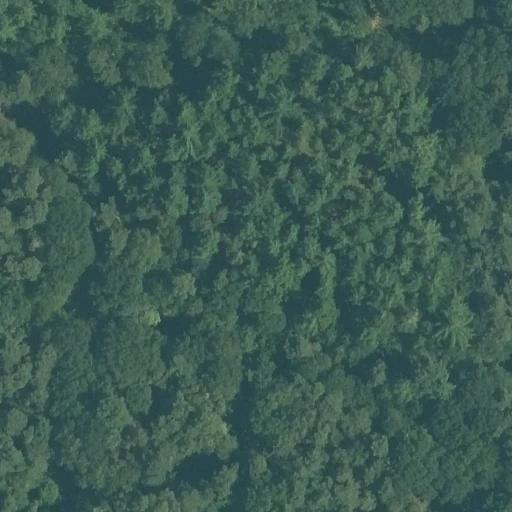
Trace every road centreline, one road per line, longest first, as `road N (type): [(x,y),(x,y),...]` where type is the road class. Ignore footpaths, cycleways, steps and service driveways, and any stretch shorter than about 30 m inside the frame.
road 1 (track): [(0,105),(511,482)]
road 2 (unclassified): [(0,88),(511,11)]
